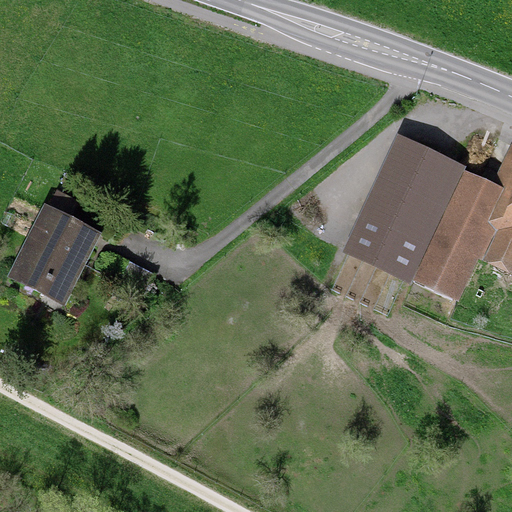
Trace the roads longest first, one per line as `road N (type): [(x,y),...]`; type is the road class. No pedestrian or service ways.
road 1 (tertiary): [(511,97),(223,0)]
road 2 (track): [(0,380),(235,511)]
